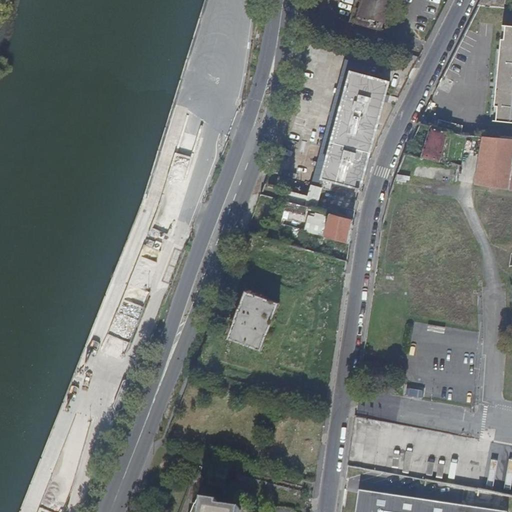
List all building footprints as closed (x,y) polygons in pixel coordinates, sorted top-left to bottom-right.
[(357,0),(351,22),(388,33),(397,0),(357,0)] [(511,25),(507,25),(507,34),(503,34),(499,80),(502,80),(501,87),(498,87),(496,105),(499,106),(498,121),(511,121),(511,25)] [(354,71),(369,75),(371,66),(357,62),(354,71)] [(319,186),(322,177),(352,70),(342,67),(309,183),(319,186)] [(360,191),(365,173),(391,81),(369,75),(354,71),(352,70),(322,177),(358,187),(357,190),(360,191)] [(441,161),(449,130),(432,126),(423,155),(441,161)] [(511,138),(484,136),(477,184),(511,189),(511,138)] [(284,189),(281,199),(282,199),(287,201),(309,207),(313,208),(320,187),(311,184),(308,196),(284,189)] [(309,207),(287,201),(285,210),(306,215),(309,207)] [(341,215),(353,218),(356,209),(343,206),(341,215)] [(306,230),(350,242),(354,218),(353,218),(341,215),(332,213),(330,217),(318,213),(317,216),(309,216),(306,230)] [(230,337),(263,350),(269,334),(274,320),(274,319),(280,303),(248,290),(241,307),(240,307),(236,319),(230,337)] [(218,387),(231,390),(233,380),(220,378),(218,387)] [(209,482),(224,486),(229,467),(214,464),(209,482)] [(356,511),(489,511),(359,493),(356,511)] [(239,511),(240,510),(195,503),(189,511),(239,511)]
